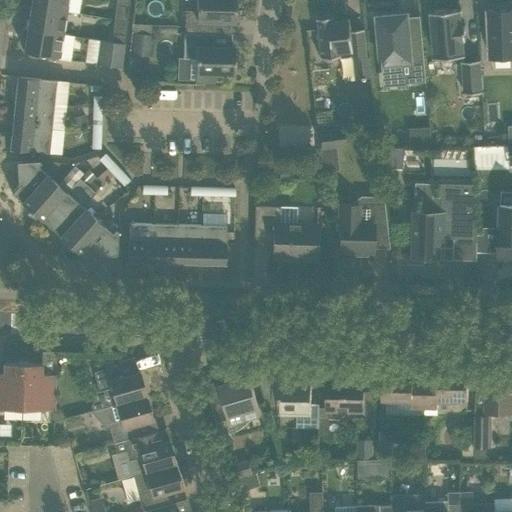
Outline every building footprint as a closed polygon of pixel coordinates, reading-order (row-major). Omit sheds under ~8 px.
[(31,0),(30,6),(66,11),(67,0),(31,0)] [(115,0),(115,5),(113,19),(126,21),(128,0),(115,0)] [(184,33),(212,33),(212,20),(235,21),(235,0),(196,0),(197,10),(185,10),(184,33)] [(27,28),(62,34),(66,11),(30,6),(27,28)] [(465,55),(463,39),(466,39),(465,24),(462,24),(461,9),(430,11),(435,58),(465,55)] [(511,9),(488,10),(490,56),(511,55),(511,9)] [(402,64),(403,79),(425,77),(422,37),(410,38),(408,13),(377,16),(381,66),(402,64)] [(333,16),(316,18),(318,40),(316,40),(318,55),(320,55),(320,58),(338,56),(337,52),(352,50),(353,56),(367,54),(364,29),(351,30),(350,19),(334,20),(333,16)] [(112,33),(111,41),(123,43),(124,35),(125,28),(112,27),(112,33)] [(23,28),(21,39),(25,40),(25,42),(23,52),(58,57),(59,57),(62,34),(27,28),(27,29),(23,28)] [(212,33),(184,33),(183,58),(195,58),(195,80),(214,81),(214,73),(233,74),(234,70),(236,70),(236,58),(234,58),(234,47),(212,46),(212,33)] [(132,34),(130,55),(150,56),(152,35),(132,34)] [(111,41),(100,40),(97,64),(121,67),(124,43),(123,43),(111,41)] [(464,94),(482,92),(480,60),(462,61),(464,94)] [(14,101),(53,105),(56,80),(19,76),(18,85),(16,84),(14,101)] [(93,96),(93,108),(101,108),(101,96),(93,96)] [(51,129),(53,105),(14,101),(12,117),(15,117),(14,125),(51,129)] [(100,120),(101,108),(93,108),(92,120),(100,120)] [(84,114),(70,117),(73,128),(87,125),(84,114)] [(92,148),(100,148),(100,124),(92,124),(92,148)] [(49,153),(51,129),(14,125),(13,132),(11,132),(9,149),(49,153)] [(278,145),(309,143),(308,125),(277,126),(278,145)] [(321,150),(346,146),(343,127),(318,131),(321,150)] [(401,147),(378,148),(380,167),(401,167),(401,147)] [(113,163),(105,153),(99,159),(107,168),(113,163)] [(36,160),(16,161),(17,185),(11,192),(23,204),(25,202),(32,208),(55,182),(37,166),(41,162),(38,160),(36,160)] [(124,185),(129,180),(113,163),(107,168),(124,185)] [(86,170),(79,177),(87,185),(92,180),(94,178),(86,170)] [(55,182),(32,208),(39,214),(37,216),(49,228),(87,185),(79,177),(66,192),(55,182)] [(92,180),(87,185),(49,228),(62,238),(63,236),(70,242),(93,216),(83,206),(100,187),(92,180)] [(412,212),(410,256),(439,257),(440,238),(453,238),(476,239),(476,242),(477,242),(475,183),(473,183),(440,182),(440,196),(439,213),(420,212),(412,212)] [(154,186),(142,185),(142,193),(154,194),(154,186)] [(166,194),(166,186),(154,186),(154,194),(166,194)] [(202,187),(190,187),(190,195),(201,195),(202,187)] [(234,196),(234,188),(202,187),(201,195),(234,196)] [(367,251),(372,252),(373,229),(386,230),(386,231),(387,231),(383,196),(382,196),(383,203),(361,202),(357,205),(338,204),(338,205),(341,205),(340,221),(338,221),(338,222),(340,222),(339,251),(354,251),(354,256),(366,256),(367,251)] [(498,236),(497,256),(511,256),(511,203),(501,204),(499,203),(499,209),(498,236)] [(280,206),(255,205),(254,205),(253,240),(272,240),(272,258),(316,260),(316,240),(317,223),(279,222),(280,206)] [(93,216),(70,242),(77,248),(75,250),(88,261),(94,254),(116,255),(117,235),(117,231),(115,228),(112,232),(93,216)] [(128,222),(128,229),(128,242),(127,262),(144,262),(144,260),(152,260),(153,223),(128,222)] [(177,224),(153,223),(152,260),(160,261),(159,263),(176,263),(177,224)] [(201,224),(177,224),(176,263),(192,264),(192,262),(200,262),(201,224)] [(201,224),(200,262),(208,262),(207,264),(225,265),(226,225),(201,224)] [(395,261),(394,283),(444,285),(445,263),(395,261)] [(0,372),(0,407),(21,408),(22,363),(3,363),(3,373),(0,372)] [(22,363),(21,408),(55,409),(55,394),(55,374),(41,373),(41,363),(22,363)] [(91,406),(92,410),(146,395),(139,371),(122,376),(119,364),(93,372),(98,391),(97,391),(91,406)] [(424,406),(425,381),(407,380),(408,370),(382,370),(381,390),(381,399),(411,400),(411,406),(424,406)] [(442,381),(425,381),(424,406),(437,407),(438,401),(467,401),(467,392),(468,372),(442,371),(442,381)] [(486,411),(511,411),(511,372),(486,372),(486,392),(486,411)] [(215,414),(218,426),(221,435),(263,423),(250,375),(219,384),(227,411),(215,414)] [(279,376),(279,399),(281,399),(280,414),(294,415),(294,427),(317,427),(317,403),(311,403),(311,397),(312,377),(279,376)] [(363,411),(364,378),(328,377),(327,411),(363,411)] [(109,428),(113,443),(139,435),(136,424),(153,419),(146,395),(92,410),(94,415),(103,424),(105,429),(109,428)] [(61,403),(61,406),(62,408),(64,410),(67,410),(70,409),(72,407),(72,404),(71,401),(69,399),(66,399),(63,400),(61,403)] [(486,460),(486,445),(490,445),(490,416),(475,416),(475,441),(475,445),(474,458),(474,460),(486,460)] [(319,418),(319,434),(328,434),(328,418),(319,418)] [(373,439),(372,458),(373,458),(388,458),(388,430),(373,430),(373,439)] [(123,440),(113,443),(116,453),(126,450),(128,460),(133,475),(144,472),(176,463),(169,439),(152,444),(149,433),(139,435),(123,440)] [(356,439),(356,458),(372,458),(373,439),(356,439)] [(462,440),(462,458),(474,458),(475,445),(475,441),(462,440)] [(388,458),(373,458),(374,476),(389,475),(388,458)] [(249,459),(230,465),(233,478),(253,473),(249,459)] [(144,472),(133,475),(143,511),(169,503),(166,492),(182,488),(176,463),(144,472)] [(272,484),(285,484),(284,467),(271,468),(272,484)] [(235,477),(235,478),(239,490),(259,483),(256,472),(253,473),(235,477)] [(495,511),(495,502),(471,503),(471,490),(460,491),(460,511),(495,511)] [(426,511),(460,511),(460,491),(448,491),(448,501),(426,501),(426,511)] [(404,493),(391,494),(392,504),(392,505),(392,511),(426,511),(426,501),(426,493),(404,493)] [(495,502),(495,511),(511,511),(511,509),(495,510),(495,502)] [(169,503),(143,511),(139,511),(168,511),(166,504),(169,503)]
